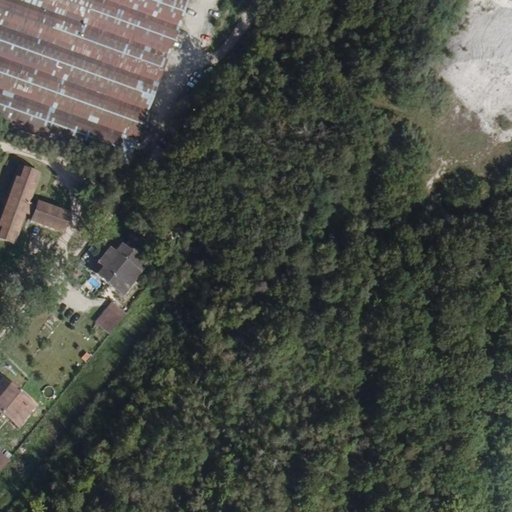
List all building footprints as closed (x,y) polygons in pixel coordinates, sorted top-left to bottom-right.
[(191,0),(0,0),(0,128),(26,138),(132,174),(191,0)] [(18,214),(28,183),(6,175),(0,191),(0,254),(3,256),(14,225),(21,228),(18,235),(50,246),(58,221),(27,210),(25,216),(18,214)] [(116,302),(140,271),(106,244),(81,275),(116,302)] [(101,343),(118,323),(103,312),(87,332),(101,343)] [(0,429),(9,437),(27,415),(0,392),(0,429)]
